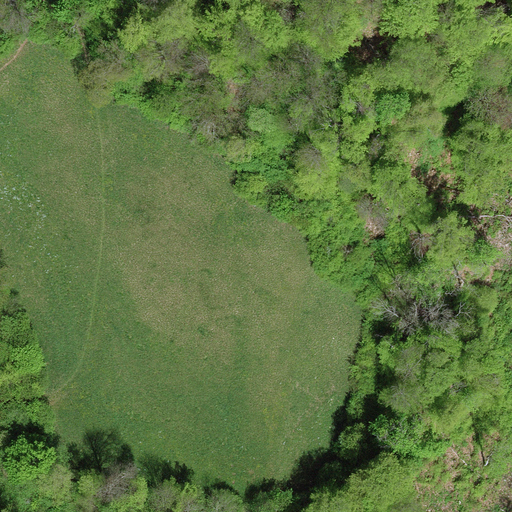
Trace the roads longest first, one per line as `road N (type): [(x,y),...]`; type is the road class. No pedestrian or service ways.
road 1 (track): [(0,403),(58,393),(89,365),(113,190),(111,124)]
road 2 (track): [(72,0),(111,124)]
